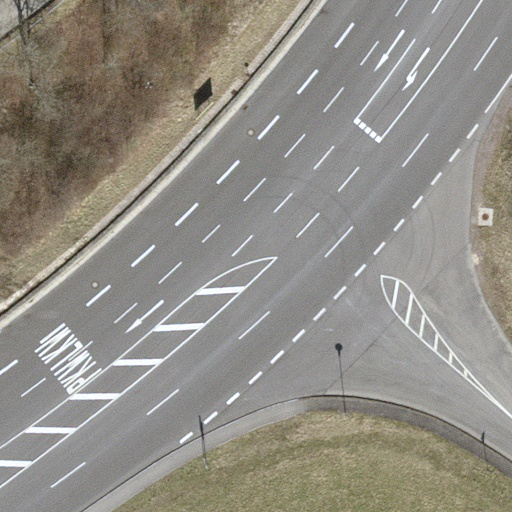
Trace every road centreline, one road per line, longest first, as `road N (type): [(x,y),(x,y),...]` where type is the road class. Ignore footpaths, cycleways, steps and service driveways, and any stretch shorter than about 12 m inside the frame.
road 1 (primary): [(29,511),(172,402),(322,196)]
road 2 (primary): [(322,196),(110,323),(0,415)]
road 3 (tertiary): [(322,196),(511,410)]
road 4 (primary): [(322,196),(412,79),(458,0)]
